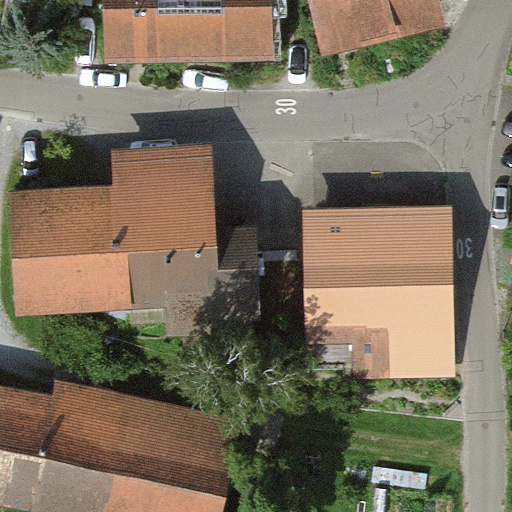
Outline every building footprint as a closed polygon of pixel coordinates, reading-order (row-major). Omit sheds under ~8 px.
[(276,0),(106,0),(108,62),(278,58),(276,0)] [(439,0),(301,0),(313,57),(446,29),(439,0)] [(224,174),(11,189),(20,313),(265,295),(260,225),(228,227),(224,174)] [(453,207),(307,209),(309,344),(356,343),(357,379),(455,378),(453,207)] [(60,396),(0,384),(0,509),(16,511),(222,511),(240,415),(62,382),(60,396)]
